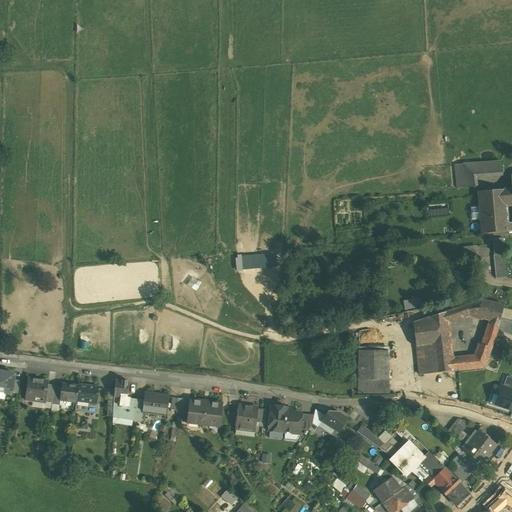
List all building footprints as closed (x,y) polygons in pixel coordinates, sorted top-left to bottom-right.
[(500,162),(481,163),(472,164),(473,175),(501,173),(500,162)] [(473,175),(472,164),(455,166),(457,189),(474,187),(473,175)] [(504,190),(478,192),(482,234),(507,232),(506,223),(505,207),(504,190)] [(448,204),(427,206),(428,217),(449,216),(448,204)] [(502,238),(492,239),(494,256),(504,255),(502,238)] [(494,256),(493,256),(496,279),(507,278),(504,255),(494,256)] [(237,258),(238,269),(253,268),(251,256),(237,258)] [(404,300),(405,309),(420,308),(419,298),(404,300)] [(482,301),(430,318),(431,328),(446,323),(469,315),(477,318),(482,301)] [(503,306),(482,301),(477,318),(491,321),(498,323),(502,309),(503,306)] [(511,311),(502,309),(498,323),(497,328),(511,334),(511,311)] [(430,318),(412,324),(415,347),(416,347),(433,345),(431,328),(430,318)] [(498,323),(491,321),(485,340),(494,339),(497,329),(497,328),(498,323)] [(446,323),(431,328),(433,345),(449,343),(446,323)] [(494,339),(485,340),(483,347),(490,349),(491,347),(494,339)] [(433,345),(416,347),(420,375),(452,372),(451,362),(449,343),(433,345)] [(477,359),(451,362),(452,372),(484,368),(487,358),(490,349),(483,347),(477,359)] [(503,352),(491,347),(490,349),(487,358),(499,363),(503,352)] [(389,352),(358,351),(358,381),(388,382),(389,352)] [(15,375),(0,371),(0,393),(11,396),(12,393),(14,381),(15,375)] [(503,388),(511,391),(511,378),(507,377),(503,388)] [(48,382),(28,379),(25,401),(46,404),(46,403),(47,390),(48,382)] [(20,383),(14,381),(12,393),(18,394),(20,383)] [(128,382),(115,381),(114,398),(127,399),(128,382)] [(78,387),(62,384),(61,388),(60,400),(76,402),(76,401),(78,387)] [(98,388),(78,385),(78,387),(76,401),(96,404),(98,388)] [(61,388),(54,386),(51,403),(51,404),(59,405),(60,400),(61,388)] [(498,406),(511,411),(511,391),(503,388),(502,387),(499,396),(501,397),(498,406)] [(168,397),(145,394),(144,401),(142,411),(143,411),(166,415),(168,397)] [(127,399),(114,398),(113,408),(113,417),(113,419),(127,420),(129,412),(130,400),(127,399)] [(189,400),(178,399),(176,411),(176,412),(187,414),(189,400)] [(144,401),(136,400),(134,413),(133,421),(141,422),(143,411),(142,411),(144,401)] [(222,404),(189,400),(187,414),(186,424),(219,429),(222,404)] [(258,409),(237,407),(235,430),(255,432),(256,423),(258,410),(258,409)] [(286,408),(271,407),(269,424),(268,431),(299,434),(299,430),(301,414),(286,412),(286,408)] [(325,416),(315,410),(314,415),(312,424),(317,427),(321,422),(325,417),(325,416)] [(338,413),(328,412),(325,416),(325,417),(321,422),(338,433),(347,419),(338,413)] [(314,415),(301,414),(299,430),(308,430),(312,424),(314,415)] [(469,422),(456,419),(446,433),(454,441),(469,422)] [(397,452),(365,429),(366,427),(363,424),(357,432),(391,458),(397,452)] [(410,434),(401,426),(396,432),(404,440),(405,440),(410,434)] [(497,446),(477,431),(462,450),(480,465),(481,466),(497,446)] [(428,452),(410,434),(405,440),(407,442),(408,441),(424,456),(428,452)] [(424,456),(408,441),(407,442),(397,452),(391,458),(389,461),(406,478),(418,466),(423,460),(426,458),(424,456)] [(480,465),(462,450),(452,462),(458,468),(453,472),(462,482),(480,465)] [(445,468),(428,452),(424,456),(426,458),(423,460),(435,471),(431,474),(434,477),(433,479),(436,482),(447,494),(458,483),(444,468),(445,468)] [(380,464),(382,458),(375,456),(373,463),(380,464)] [(370,463),(360,457),(358,461),(368,467),(370,463)] [(435,471),(423,460),(418,466),(420,468),(414,475),(424,482),(430,487),(436,482),(433,479),(434,477),(431,474),(435,471)] [(390,476),(370,463),(368,467),(388,480),(392,478),(392,476),(390,475),(390,476)] [(351,483),(343,477),(339,474),(336,478),(347,487),(348,487),(350,484),(351,483)] [(402,490),(392,478),(388,480),(383,484),(392,496),(402,490)] [(469,495),(459,483),(447,494),(458,506),(469,495)] [(383,484),(373,491),(382,503),(392,496),(383,484)] [(369,496),(356,486),(355,487),(352,491),(365,501),(369,496)] [(415,492),(407,486),(405,487),(414,499),(413,500),(417,506),(423,503),(418,496),(418,497),(415,492)] [(352,491),(348,487),(347,487),(344,492),(348,495),(352,491)] [(392,496),(382,503),(388,511),(395,511),(413,500),(414,499),(405,487),(402,490),(392,496)] [(511,488),(509,487),(498,502),(497,501),(492,506),(499,511),(506,505),(511,508),(511,488)] [(177,493),(172,488),(169,492),(173,497),(177,493)] [(365,501),(352,491),(348,495),(348,496),(361,507),(365,501)] [(288,498),(282,505),(291,511),(296,505),(288,498)] [(245,502),(237,511),(253,511),(255,509),(245,502)]
